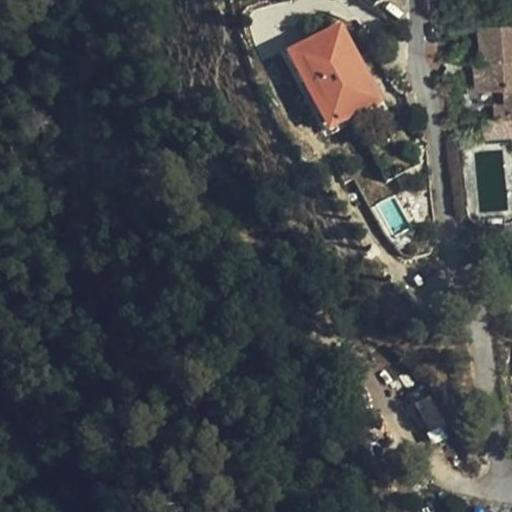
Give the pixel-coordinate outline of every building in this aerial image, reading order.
[(511,21),(480,25),(483,60),(484,69),(476,70),(478,88),(494,86),(507,85),(508,99),(511,98),(511,21)] [(342,37),(298,63),(342,136),(385,110),(342,37)] [(476,61),(476,70),(484,69),(483,60),(476,61)] [(334,140),(342,136),(298,63),(291,67),(334,140)] [(495,100),(494,86),(478,88),(481,119),(482,119),(496,117),(495,100)] [(511,98),(508,99),(495,100),(496,117),(511,115),(511,98)] [(511,135),(511,115),(496,117),(482,119),(484,138),(511,135)] [(428,394),(413,402),(430,434),(444,427),(428,394)]
